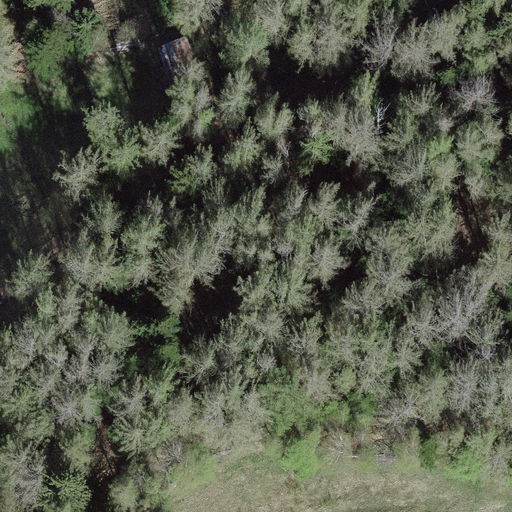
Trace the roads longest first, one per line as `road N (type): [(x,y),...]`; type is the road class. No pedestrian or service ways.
road 1 (track): [(487,0),(63,222),(0,291)]
road 2 (track): [(511,222),(215,262),(0,311)]
